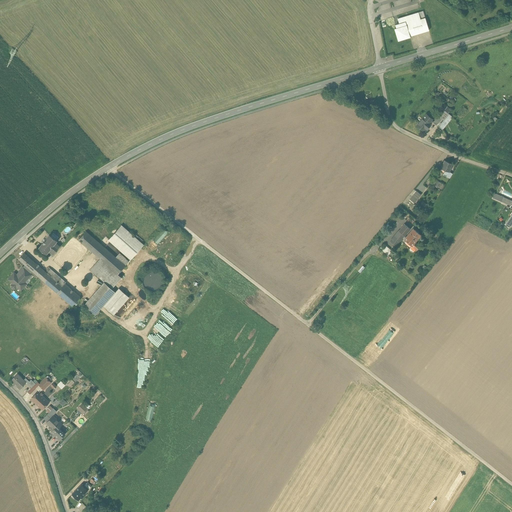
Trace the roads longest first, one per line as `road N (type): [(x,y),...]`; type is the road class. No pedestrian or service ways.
road 1 (unclassified): [(108,166),(511,484)]
road 2 (secondary): [(380,67),(174,132),(108,166)]
road 3 (unclassified): [(380,67),(390,119),(399,127),(511,176)]
road 4 (unclassified): [(0,379),(34,417),(67,511)]
road 5 (secondary): [(108,166),(0,254)]
road 6 (secondary): [(380,67),(511,27)]
